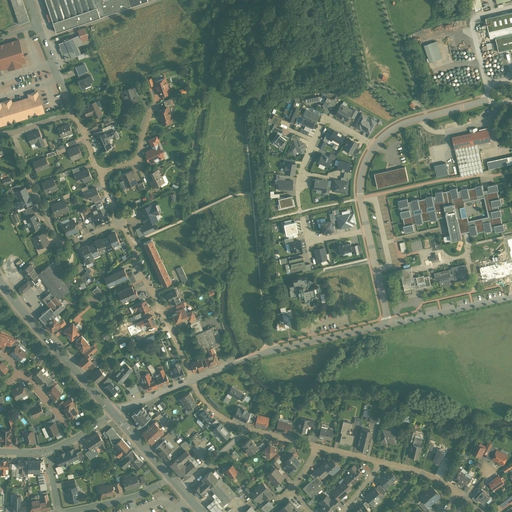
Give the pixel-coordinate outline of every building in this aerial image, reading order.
[(29,20),(22,0),(11,0),(19,24),(29,20)] [(45,0),(56,32),(148,1),(147,0),(45,0)] [(480,0),(466,0),(468,9),(482,6),(480,0)] [(511,11),(485,18),(488,31),(490,39),(495,37),(499,51),(511,48),(511,51),(511,11)] [(84,28),(77,30),(79,34),(82,41),(88,38),(84,28)] [(74,37),(59,43),(66,60),(81,53),(78,46),(83,44),(82,41),(79,34),(74,37)] [(22,39),(0,44),(0,75),(4,74),(2,69),(8,67),(9,69),(24,66),(23,63),(27,62),(22,39)] [(432,42),(424,45),(430,62),(438,60),(443,58),(438,45),(437,41),(432,42)] [(81,79),(78,80),(81,87),(90,83),(90,81),(93,80),(91,75),(86,77),(81,79)] [(152,78),(146,80),(148,86),(154,84),(152,78)] [(164,78),(155,82),(160,96),(169,92),(164,78)] [(133,88),(123,91),(127,102),(137,99),(133,88)] [(11,99),(0,102),(0,125),(44,112),(39,94),(12,102),(11,99)] [(324,99),(322,103),(321,105),(326,107),(326,106),(330,98),(326,96),(324,99)] [(330,98),(326,106),(332,109),(337,101),(331,97),(330,98)] [(102,114),(96,101),(89,104),(90,107),(84,109),(87,115),(92,113),(94,117),(102,114)] [(341,103),(334,115),(346,121),(349,116),(352,109),(351,109),(341,103)] [(293,105),(291,110),(290,110),(288,114),(289,114),(287,119),(292,122),(298,107),(293,105)] [(166,107),(158,110),(162,124),(172,121),(172,120),(173,119),(174,118),(173,116),(172,116),(171,116),(169,111),(168,111),(166,107)] [(352,107),(351,109),(352,109),(349,116),(354,119),(358,111),(352,107)] [(306,109),(300,123),(313,129),(319,115),(306,109)] [(361,112),(354,126),(370,135),(377,121),(370,118),(370,119),(367,117),(367,116),(361,112)] [(69,123),(58,128),(61,137),(68,134),(68,133),(72,131),(72,132),(69,123)] [(330,134),(328,139),(329,139),(338,145),(344,135),(333,129),(330,134)] [(488,129),(452,137),(455,148),(477,143),(491,140),(488,129)] [(38,130),(27,135),(31,144),(37,141),(39,147),(44,145),(45,144),(42,139),(38,130)] [(105,132),(97,136),(99,142),(98,142),(101,150),(111,146),(108,139),(117,134),(115,130),(106,134),(105,133),(105,132)] [(287,137),(277,132),(273,140),(274,140),(275,141),(273,144),(277,147),(278,146),(283,148),(287,137)] [(156,135),(148,139),(151,145),(157,142),(156,141),(158,140),(156,135)] [(348,137),(342,148),(351,153),(352,153),(356,146),(358,143),(348,137)] [(292,140),(287,152),(294,155),(296,151),(302,154),(306,145),(304,144),(305,142),(299,140),(297,139),(296,140),(292,138),(292,140)] [(157,142),(151,145),(153,148),(145,152),(147,155),(146,156),(148,159),(149,159),(151,163),(155,160),(156,162),(159,160),(158,159),(164,156),(162,152),(163,152),(161,149),(160,149),(157,142)] [(477,143),(455,148),(461,176),(483,171),(477,143)] [(77,146),(72,148),(67,150),(72,160),(72,159),(81,155),(82,156),(82,155),(78,145),(77,145),(77,146)] [(359,148),(356,146),(352,153),(351,153),(351,154),(356,156),(357,154),(356,153),(359,148)] [(329,162),(332,157),(329,156),(321,153),(317,162),(327,167),(329,162)] [(511,161),(511,156),(487,161),(489,169),(511,163),(511,161)] [(45,157),(33,162),(37,171),(49,166),(45,157)] [(349,163),(339,160),(336,169),(347,171),(349,163)] [(284,166),(283,173),(295,175),(297,163),(283,161),(282,165),(284,166)] [(436,164),(437,176),(450,174),(448,162),(436,164)] [(405,166),(374,173),(377,187),(408,180),(405,166)] [(88,168),(80,172),(80,171),(74,174),(76,179),(82,176),(84,182),(92,179),(88,168)] [(158,169),(151,173),(154,179),(150,181),(153,187),(157,185),(160,183),(164,181),(158,169)] [(131,170),(117,176),(120,181),(121,181),(122,181),(123,181),(126,187),(137,183),(131,170)] [(53,178),(42,183),(46,193),(47,193),(46,192),(50,190),(56,188),(57,189),(57,188),(53,178)] [(314,178),(313,189),(316,190),(315,192),(324,194),(325,192),(326,193),(327,185),(327,181),(323,180),(323,179),(314,178)] [(277,189),(292,190),(293,180),(278,179),(277,189)] [(348,181),(333,179),(332,191),(347,193),(348,181)] [(461,233),(470,231),(470,235),(478,234),(478,232),(485,231),(485,232),(492,230),(492,229),(495,229),(495,232),(506,230),(504,223),(503,224),(501,217),(502,217),(501,209),(499,209),(499,206),(502,206),(501,198),(500,198),(498,191),(499,191),(498,183),(488,185),(489,190),(484,191),(482,185),(476,186),(476,188),(468,189),(468,188),(461,190),(461,191),(458,191),(457,188),(450,189),(450,190),(443,192),(443,191),(435,192),(436,196),(433,196),(426,197),(426,198),(419,200),(418,199),(411,200),(411,201),(408,202),(407,198),(398,200),(400,207),(401,207),(402,211),(400,211),(402,218),(403,218),(404,225),(403,225),(405,233),(415,231),(413,224),(416,224),(424,222),(423,221),(430,220),(430,221),(438,219),(438,218),(446,216),(450,235),(444,236),(445,241),(452,240),(452,241),(463,239),(461,233)] [(21,189),(16,191),(20,200),(29,197),(25,187),(21,189)] [(89,190),(83,192),(85,196),(84,196),(85,198),(91,196),(93,201),(101,198),(96,187),(89,190)] [(291,195),(278,198),(279,203),(277,204),(279,209),(294,205),(293,198),(292,198),(291,195)] [(64,200),(60,202),(55,204),(55,203),(51,205),(56,215),(68,210),(64,200)] [(155,202),(138,209),(140,216),(143,223),(144,222),(145,224),(147,225),(158,221),(156,215),(160,214),(155,202)] [(32,205),(25,209),(27,215),(35,212),(32,205)] [(100,212),(92,215),(94,219),(92,219),(94,225),(109,218),(105,209),(105,210),(104,207),(99,209),(100,212)] [(336,215),(339,229),(353,226),(352,224),(356,223),(354,213),(350,213),(336,215)] [(35,214),(25,218),(26,219),(27,218),(28,221),(27,222),(28,225),(28,226),(29,226),(31,230),(40,226),(35,214)] [(74,219),(65,223),(66,225),(63,226),(62,228),(63,230),(64,230),(65,230),(67,235),(78,230),(78,229),(76,224),(74,219)] [(84,220),(78,223),(76,224),(78,229),(86,226),(84,220)] [(319,223),(322,234),(333,231),(331,220),(319,223)] [(286,235),(293,234),(292,233),(297,231),(295,222),(283,224),(286,235)] [(141,227),(136,229),(139,237),(144,235),(159,229),(158,227),(154,228),(153,226),(143,231),(141,227)] [(44,232),(33,237),(34,238),(35,237),(37,242),(36,243),(38,248),(45,245),(49,243),(44,232)] [(120,243),(115,232),(108,235),(109,236),(113,245),(120,243)] [(109,236),(102,239),(106,249),(107,250),(114,247),(113,245),(109,236)] [(511,237),(507,238),(511,259),(479,267),(482,282),(511,274),(511,237)] [(101,238),(94,241),(95,242),(99,252),(100,252),(99,250),(105,248),(106,249),(102,239),(101,238)] [(171,282),(152,239),(143,243),(146,249),(147,251),(153,263),(154,265),(159,278),(160,280),(163,286),(171,282)] [(293,241),(288,242),(288,243),(290,253),(302,250),(300,240),(293,241)] [(95,242),(88,245),(93,256),(100,253),(99,252),(95,242)] [(349,242),(337,245),(339,254),(351,251),(349,242)] [(362,243),(354,245),(356,254),(364,252),(362,243)] [(88,245),(87,244),(81,247),(85,257),(84,258),(86,262),(93,260),(91,257),(93,256),(88,245)] [(38,248),(37,249),(39,254),(46,249),(45,245),(38,248)] [(325,247),(313,249),(316,262),(327,260),(325,247)] [(289,260),(291,271),(305,268),(304,264),(305,264),(304,260),(302,260),(302,257),(289,260)] [(30,264),(22,270),(29,280),(35,276),(37,274),(32,267),(33,266),(32,264),(31,265),(30,264)] [(452,269),(434,272),(436,279),(441,278),(441,280),(440,280),(441,286),(450,283),(450,282),(466,278),(464,273),(463,273),(463,271),(468,270),(466,264),(452,267),(452,269)] [(37,274),(46,284),(58,275),(49,265),(37,274)] [(187,280),(181,266),(176,269),(182,282),(187,280)] [(424,275),(413,277),(411,267),(400,269),(403,284),(410,282),(411,285),(414,285),(415,288),(426,286),(424,276),(424,275)] [(124,269),(116,272),(113,273),(113,274),(105,277),(104,277),(108,286),(109,286),(108,286),(127,277),(128,277),(126,273),(124,268),(124,269)] [(132,270),(126,273),(128,277),(131,284),(137,281),(132,270)] [(58,275),(46,284),(51,291),(55,295),(58,299),(69,290),(58,275)] [(29,280),(25,284),(28,288),(31,286),(38,281),(35,276),(29,280)] [(301,276),(297,277),(297,278),(292,280),(292,283),(288,284),(289,288),(288,288),(290,296),(297,294),(298,294),(298,295),(300,294),(300,296),(301,296),(302,294),(303,294),(305,300),(309,299),(308,298),(312,297),(312,295),(315,294),(315,291),(318,290),(317,286),(309,287),(308,284),(308,280),(306,280),(305,277),(301,277),(301,276)] [(132,286),(118,292),(122,302),(124,301),(127,299),(128,300),(131,298),(134,296),(134,297),(138,295),(136,290),(134,291),(132,286)] [(104,295),(97,287),(92,291),(99,299),(104,295)] [(175,289),(166,293),(170,301),(170,300),(172,304),(180,301),(178,297),(178,296),(175,289)] [(55,295),(51,291),(42,299),(49,307),(47,309),(53,316),(53,317),(58,313),(65,307),(61,302),(62,301),(61,300),(60,301),(58,299),(55,295)] [(145,300),(137,303),(139,308),(141,313),(150,309),(145,300)] [(183,302),(175,306),(177,310),(176,310),(176,311),(174,312),(175,313),(172,315),(175,322),(183,319),(181,315),(188,312),(185,306),(183,302)] [(288,311),(286,311),(285,306),(280,307),(280,308),(281,312),(278,313),(283,312),(283,314),(282,314),(284,320),(285,320),(285,321),(282,321),(282,320),(277,321),(277,325),(276,325),(277,329),(281,328),(281,329),(286,328),(285,328),(289,327),(289,326),(291,326),(289,318),(288,311)] [(53,316),(47,309),(39,316),(45,324),(53,316)] [(188,312),(181,315),(183,319),(188,317),(189,320),(195,317),(193,312),(192,311),(192,310),(188,312)] [(152,315),(143,319),(144,319),(146,324),(148,328),(152,326),(157,324),(152,315)] [(200,315),(195,317),(189,320),(191,324),(198,321),(202,319),(200,315)] [(53,316),(45,324),(52,332),(56,328),(60,324),(58,322),(56,320),(54,317),(53,317),(53,316)] [(137,322),(134,324),(136,330),(140,328),(139,327),(146,324),(144,319),(143,320),(137,322)] [(191,324),(190,324),(195,335),(203,331),(198,321),(191,324)] [(73,323),(64,330),(68,335),(68,336),(68,337),(70,338),(71,338),(72,339),(74,336),(77,334),(80,331),(73,323)] [(203,331),(195,335),(202,352),(213,347),(219,345),(212,327),(203,331)] [(16,339),(8,336),(7,335),(6,338),(7,338),(5,344),(10,346),(16,339)] [(90,344),(81,335),(76,340),(77,342),(76,343),(79,347),(79,348),(81,351),(82,351),(90,344)] [(10,346),(13,349),(16,345),(17,346),(19,342),(16,339),(10,346)] [(13,349),(10,353),(20,360),(26,353),(17,346),(16,345),(13,349)] [(85,355),(78,361),(84,368),(92,361),(89,358),(91,357),(89,355),(96,349),(93,345),(84,353),(85,355)] [(215,353),(213,347),(202,352),(205,358),(208,366),(219,362),(217,357),(218,357),(216,352),(215,353)] [(198,355),(194,356),(196,361),(190,363),(194,372),(204,368),(204,367),(200,359),(198,355)] [(124,358),(119,363),(123,366),(125,363),(126,363),(127,361),(124,358)] [(8,369),(2,361),(0,363),(0,372),(1,374),(8,369)] [(176,362),(172,364),(174,370),(172,371),(181,367),(179,361),(176,362)] [(123,366),(113,377),(121,383),(133,369),(126,363),(125,363),(123,366)] [(155,370),(151,363),(147,366),(151,372),(155,370)] [(163,368),(162,365),(156,367),(157,370),(160,376),(156,378),(160,386),(169,382),(166,374),(165,374),(163,368)] [(172,371),(175,379),(185,375),(181,367),(172,371)] [(99,368),(95,372),(95,373),(91,376),(97,382),(105,375),(99,368)] [(35,374),(33,376),(40,384),(44,380),(47,377),(46,376),(41,369),(40,369),(38,371),(35,374)] [(148,373),(142,375),(145,382),(151,380),(148,373)] [(47,383),(46,384),(49,387),(55,381),(52,378),(47,383)] [(145,382),(148,390),(157,387),(154,379),(151,380),(145,382)] [(109,383),(103,389),(110,397),(116,391),(109,383)] [(22,385),(12,390),(16,398),(23,395),(26,393),(23,387),(22,385)] [(34,392),(28,385),(23,387),(26,393),(27,392),(28,394),(34,392)] [(137,385),(129,388),(131,394),(139,391),(137,386),(137,385)] [(54,386),(47,392),(54,400),(61,394),(54,386)] [(242,392),(232,386),(228,393),(232,395),(238,399),(243,402),(244,400),(246,401),(247,399),(244,397),(245,395),(242,392)] [(189,392),(180,398),(188,409),(191,407),(196,404),(189,392)] [(70,398),(63,403),(66,407),(72,404),(74,403),(70,398)] [(66,407),(63,409),(70,418),(78,413),(75,408),(75,407),(73,405),(72,405),(72,404),(66,407)] [(36,407),(30,409),(34,416),(43,412),(40,405),(36,407)] [(151,416),(142,406),(136,411),(135,410),(131,414),(135,418),(134,419),(137,423),(136,424),(139,427),(151,416)] [(237,407),(232,417),(245,422),(249,412),(246,411),(247,409),(241,407),(240,408),(237,407)] [(204,410),(197,415),(204,423),(208,420),(211,418),(204,410)] [(268,417),(258,415),(256,424),(266,427),(268,417)] [(313,421),(300,417),(300,418),(297,430),(301,431),(301,432),(302,432),(306,433),(306,432),(307,428),(307,427),(307,424),(309,424),(309,425),(312,426),(314,421),(313,421)] [(176,426),(171,419),(166,422),(171,429),(176,426)] [(208,420),(204,423),(201,426),(204,430),(211,424),(208,420)] [(352,423),(343,420),(340,432),(342,432),(339,442),(344,444),(345,442),(352,444),(354,435),(346,433),(348,427),(351,427),(352,423)] [(287,423),(278,421),(276,429),(285,431),(286,430),(287,424),(287,423)] [(154,422),(142,432),(144,434),(144,435),(149,441),(150,440),(151,442),(163,432),(154,422)] [(54,423),(45,427),(50,436),(58,432),(54,423)] [(220,423),(213,430),(218,435),(225,429),(220,423)] [(178,435),(182,432),(177,425),(171,430),(175,434),(177,432),(178,435)] [(121,438),(111,426),(106,431),(109,435),(111,442),(114,445),(114,444),(121,438)] [(332,430),(321,427),(319,435),(319,436),(324,438),(324,437),(330,439),(329,439),(330,439),(332,430)] [(370,430),(361,428),(356,448),(365,450),(370,430)] [(225,429),(218,435),(221,438),(223,440),(229,435),(230,434),(225,429)] [(10,430),(1,430),(1,433),(0,434),(0,441),(10,442),(10,430)] [(397,432),(387,430),(387,431),(382,430),(379,441),(386,443),(386,441),(387,440),(389,441),(389,442),(395,443),(394,442),(395,440),(395,441),(396,437),(397,432)] [(30,431),(23,433),(25,443),(34,441),(32,432),(32,431),(30,431)] [(98,433),(85,441),(90,448),(91,450),(95,447),(104,441),(98,433)] [(199,435),(193,441),(197,445),(203,439),(199,435)] [(423,440),(415,438),(415,436),(413,445),(412,445),(411,448),(412,448),(410,456),(419,458),(422,446),(423,439),(423,438),(423,440)] [(130,447),(121,438),(114,444),(118,449),(114,452),(119,457),(130,447)] [(250,438),(242,445),(247,451),(248,450),(250,453),(250,454),(257,448),(258,447),(257,447),(250,438)] [(188,439),(181,443),(185,447),(191,443),(188,439)] [(164,440),(156,448),(166,460),(171,456),(168,452),(172,449),(171,448),(169,445),(167,444),(164,440)] [(104,441),(95,447),(98,451),(106,445),(104,441)] [(485,447),(476,443),(473,447),(475,448),(473,451),(476,453),(476,454),(481,456),(485,449),(486,447),(485,447)] [(276,451),(270,444),(263,450),(269,457),(276,451)] [(98,451),(95,447),(91,450),(90,448),(86,451),(90,459),(99,453),(98,451)] [(60,455),(56,457),(60,466),(60,465),(64,464),(64,465),(69,463),(68,462),(78,458),(79,458),(76,452),(75,449),(74,450),(73,448),(67,451),(68,452),(65,453),(64,452),(60,454),(60,455)] [(489,451),(486,457),(491,460),(492,458),(492,459),(496,452),(490,449),(489,451)] [(143,462),(132,450),(125,456),(131,462),(136,468),(143,462)] [(191,455),(186,450),(178,458),(177,457),(170,464),(184,479),(191,472),(197,467),(191,461),(192,460),(191,458),(190,459),(188,457),(191,455)] [(503,453),(497,450),(496,452),(492,459),(503,464),(507,458),(503,456),(504,455),(503,453)] [(440,455),(432,452),(428,461),(436,464),(438,460),(439,460),(440,455)] [(284,453),(278,458),(281,461),(287,456),(284,453)] [(301,462),(293,453),(285,461),(289,466),(286,469),(290,473),(297,467),(296,466),(301,462)] [(125,456),(120,460),(124,469),(131,462),(125,456)] [(331,458),(324,464),(323,463),(313,472),(317,476),(318,478),(321,476),(322,477),(332,469),(335,472),(339,467),(331,458)] [(8,460),(0,459),(0,468),(1,469),(6,469),(8,469),(8,460)] [(28,460),(18,460),(18,467),(20,468),(24,468),(28,468),(28,460)] [(40,460),(28,460),(28,468),(28,472),(40,472),(40,460)] [(281,466),(275,460),(272,464),(275,467),(277,469),(281,466)] [(354,464),(349,469),(351,471),(343,478),(345,480),(350,486),(362,474),(357,469),(354,464)] [(232,465),(225,470),(230,477),(237,472),(232,465)] [(366,471),(361,466),(357,469),(362,474),(366,471)] [(275,467),(267,474),(275,483),(283,476),(277,469),(275,467)] [(220,476),(216,471),(215,469),(212,471),(218,478),(221,476),(220,476)] [(455,471),(454,470),(451,475),(455,478),(460,471),(457,469),(455,471)] [(212,471),(211,470),(202,478),(204,481),(203,481),(209,487),(210,488),(217,496),(213,500),(216,503),(217,502),(222,507),(236,494),(221,476),(218,478),(212,471)] [(465,474),(460,471),(455,478),(454,479),(460,483),(465,474)] [(387,472),(379,479),(382,482),(386,487),(396,478),(392,473),(390,474),(387,472)] [(408,473),(403,478),(406,481),(411,476),(408,473)] [(471,478),(465,474),(460,483),(465,486),(466,485),(471,478)] [(136,475),(123,480),(126,489),(139,484),(136,475)] [(313,479),(303,488),(311,496),(313,495),(315,492),(320,487),(321,489),(321,488),(317,484),(321,481),(318,478),(317,476),(313,479)] [(500,476),(490,483),(494,489),(504,483),(500,476)] [(345,480),(335,489),(337,492),(334,495),(335,496),(337,499),(338,500),(352,488),(350,486),(345,480)] [(203,481),(193,490),(200,498),(210,488),(209,487),(203,481)] [(120,482),(114,483),(116,492),(123,490),(120,482)] [(271,493),(262,483),(255,488),(257,490),(252,494),(256,500),(261,495),(264,499),(271,493)] [(112,484),(100,487),(102,497),(115,493),(112,484)] [(384,490),(379,485),(376,487),(383,495),(386,492),(384,490)] [(76,486),(66,488),(69,502),(85,499),(83,493),(83,494),(78,495),(76,486)] [(433,488),(426,494),(425,493),(421,496),(429,505),(440,496),(432,487),(433,488)] [(374,488),(372,491),(371,490),(368,493),(369,493),(365,496),(372,504),(375,501),(382,495),(375,488),(374,488)] [(490,497),(482,490),(476,497),(484,504),(490,497)] [(41,492),(43,501),(39,502),(38,499),(31,500),(32,504),(31,504),(31,511),(40,510),(41,510),(50,508),(47,491),(41,492)] [(20,496),(14,496),(14,500),(11,500),(11,504),(14,504),(13,511),(24,511),(25,504),(20,504),(20,496)] [(333,503),(326,496),(322,500),(325,503),(318,510),(320,511),(329,511),(340,502),(338,500),(337,499),(334,502),(333,503)] [(222,507),(217,502),(216,503),(213,500),(206,506),(211,511),(221,511),(219,509),(222,507)] [(269,501),(262,507),(266,511),(273,506),(269,501)] [(299,511),(290,501),(278,511),(279,511),(280,511),(299,511)] [(428,509),(422,502),(419,505),(425,511),(428,509)] [(363,503),(352,511),(370,511),(367,508),(363,503)]
